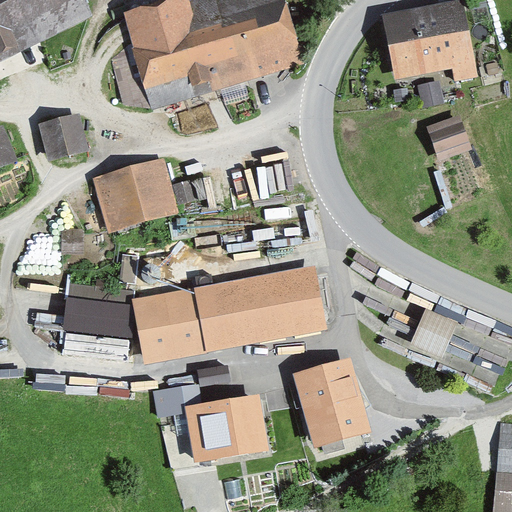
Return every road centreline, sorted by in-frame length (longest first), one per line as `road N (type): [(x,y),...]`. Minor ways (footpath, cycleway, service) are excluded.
road 1 (tertiary): [(511,308),(424,267),(351,217),(328,167),(313,111),(317,77),(377,0)]
road 2 (track): [(0,236),(51,189),(135,155),(313,111)]
